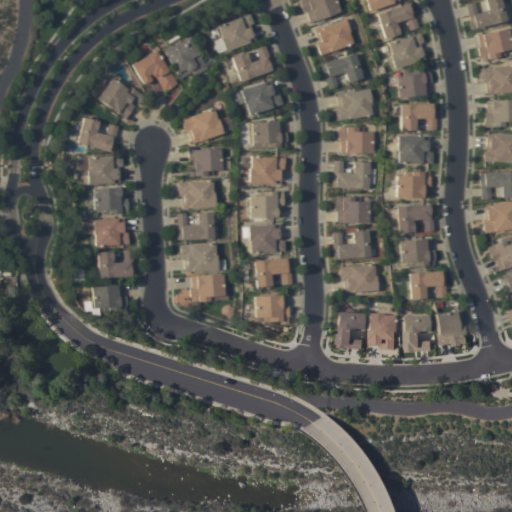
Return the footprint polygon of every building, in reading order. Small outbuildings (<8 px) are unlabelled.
[(309,22),(305,12),(302,13),(299,3),(300,2),(299,0),(335,0),(339,12),(309,22)] [(398,0),(399,1),(368,11),(363,0),(398,0)] [(500,0),(505,20),(471,30),(468,20),(469,19),(464,4),(473,2),(476,13),(487,10),(484,0),(500,0)] [(375,14),(409,2),(413,12),(412,13),(417,28),(408,31),(404,20),(395,23),(398,34),(383,39),(375,14)] [(249,14),(252,23),(249,24),(255,40),(224,51),(219,38),(220,38),(216,26),(249,14)] [(319,55),(314,42),(317,41),(313,30),(343,18),(345,22),(351,19),(354,28),(348,31),(349,32),(347,33),(351,43),(319,55)] [(506,28),(511,49),(503,51),(504,55),(480,61),(479,56),(478,56),(476,47),(479,46),(476,35),(506,28)] [(419,33),(422,42),(419,43),(424,59),(393,69),(389,55),(390,55),(386,43),(419,33)] [(162,51),(187,36),(200,58),(206,68),(193,76),(191,72),(179,79),(176,74),(175,74),(162,51)] [(273,69),(239,82),(229,57),(244,52),(248,62),(258,59),(254,47),(263,44),(273,69)] [(130,65),(154,50),(166,69),(167,68),(176,83),(163,91),(154,76),(149,79),(150,80),(142,85),(130,65)] [(353,53),(361,78),(346,83),(343,72),(333,75),(336,86),(327,89),(323,74),(322,74),(319,64),(353,53)] [(511,91),(486,95),(484,82),(481,83),(481,78),(480,78),(479,69),(511,65),(511,91)] [(396,98),(394,76),(403,76),(402,71),(419,69),(427,68),(427,72),(429,72),(430,83),(427,83),(428,94),(396,98)] [(96,99),(110,78),(124,88),(126,84),(145,97),(140,105),(134,101),(131,105),(133,106),(125,119),(96,99)] [(270,80),(273,91),(276,91),(277,95),(278,95),(281,104),(248,115),(244,104),(243,104),(239,90),(270,80)] [(336,121),(334,111),(335,111),(334,106),(337,106),(335,94),(367,89),(370,103),(369,104),(370,115),(336,121)] [(511,99),(511,121),(509,121),(509,126),(483,127),(483,112),(485,112),(485,101),(511,99)] [(398,116),(392,116),(392,106),(398,106),(398,105),(435,104),(435,118),(434,118),(435,130),(425,130),(425,119),(414,119),(414,131),(399,131),(398,116)] [(212,108),(216,120),(217,119),(222,133),(191,144),(187,132),(184,133),(179,120),(212,108)] [(75,143),(81,117),(97,121),(94,132),(104,135),(107,124),(116,126),(112,142),(113,142),(111,152),(75,143)] [(282,121),(282,133),(285,133),(286,142),(284,142),(284,147),(260,148),(261,149),(253,149),(252,144),(250,144),(249,123),(282,121)] [(340,153),(340,141),(337,141),(337,131),(338,131),(338,127),(363,127),(363,132),(372,132),(371,153),(340,153)] [(511,134),(511,161),(482,161),(482,151),(485,151),(485,134),(511,134)] [(396,163),(396,151),(395,151),(396,136),(428,137),(428,149),(431,149),(431,153),(432,153),(431,164),(396,163)] [(219,149),(221,170),(212,170),(212,176),(188,177),(188,172),(186,172),(185,162),(188,162),(187,150),(219,149)] [(120,156),(121,166),(117,166),(118,183),(86,185),(85,169),(86,169),(86,157),(120,156)] [(284,158),(284,168),(282,168),(282,172),(280,171),(279,184),(247,182),(248,168),(249,168),(249,156),(284,158)] [(367,189),(330,187),(331,176),(332,176),(332,160),(342,161),(341,173),(351,173),(352,161),(368,162),(367,189)] [(511,170),(511,197),(500,198),(500,186),(489,187),(489,199),(480,199),(479,183),(478,173),(511,170)] [(394,197),(395,176),(403,176),(403,171),(428,172),(428,176),(429,176),(429,186),(426,186),(426,198),(394,197)] [(181,209),(180,196),(178,196),(178,192),(176,192),(176,183),(201,181),(201,180),(211,180),(212,192),(213,192),(214,207),(181,209)] [(123,187),(123,198),(126,198),(127,213),(101,214),(100,209),(92,210),(91,189),(123,187)] [(247,197),(256,196),(256,192),(282,191),(282,206),(279,206),(280,217),(248,218),(247,197)] [(336,223),(336,211),(333,211),(333,201),(334,201),(334,196),(342,196),(342,197),(359,197),(359,202),(368,202),(368,223),(336,223)] [(511,201),(511,228),(483,233),(481,219),(484,219),(482,207),(511,201)] [(395,206),(431,204),(431,215),(432,231),(423,231),(422,219),(411,220),(412,232),(396,233),(395,206)] [(212,239),(176,241),(175,229),(176,229),(175,214),(185,213),(185,225),(196,225),(196,213),(211,212),(212,239)] [(123,218),(123,231),(126,231),(126,235),(127,235),(127,244),(93,246),(93,234),(92,234),(91,220),(123,218)] [(279,224),(280,241),(283,241),(283,251),(249,253),(248,241),(247,241),(246,226),(279,224)] [(368,257),(332,260),(331,249),(332,249),(331,233),(340,232),(341,244),(352,244),(351,231),(366,230),(368,257)] [(511,264),(498,271),(494,260),(491,261),(486,248),(509,237),(511,242),(511,241),(511,264)] [(429,239),(430,250),(433,250),(434,260),(432,260),(433,265),(407,267),(407,261),(398,262),(397,241),(429,239)] [(214,243),(214,255),(215,255),(216,270),(183,272),(182,255),(179,255),(179,245),(214,243)] [(97,278),(95,252),(110,251),(111,263),(122,262),(122,250),(130,249),(132,265),(133,275),(97,278)] [(252,261),(288,258),(291,284),(281,285),(280,274),(269,275),(270,286),(254,287),(252,261)] [(372,264),(373,276),(375,276),(376,291),(344,293),(343,281),(340,281),(339,277),(338,277),(337,267),(372,264)] [(511,300),(508,302),(504,293),(507,291),(500,276),(511,270),(511,300)] [(407,273),(443,271),(444,285),(444,297),(435,298),(434,286),(423,287),(424,298),(409,299),(407,273)] [(221,274),(223,295),(215,296),(215,301),(208,301),(208,302),(198,303),(198,305),(190,305),(190,298),(188,298),(188,288),(190,288),(190,276),(221,274)] [(121,285),(122,297),(125,296),(126,305),(124,306),(125,310),(100,312),(99,307),(91,308),(89,287),(121,285)] [(284,295),(284,307),(287,307),(288,317),(286,317),(287,324),(278,325),(278,322),(262,323),(261,317),(253,318),(252,296),(284,295)] [(509,338),(511,336),(511,314),(510,310),(499,314),(509,338)] [(434,314),(455,311),(456,319),(461,319),(462,334),(464,334),(465,343),(460,344),(460,346),(449,347),(449,344),(438,345),(434,314)] [(336,312),(362,314),(361,329),(350,328),(349,339),(360,340),(360,350),(344,348),(344,349),(333,348),(336,312)] [(367,313),(382,314),(382,315),(393,315),(392,350),(379,349),(379,346),(366,346),(367,313)] [(401,316),(427,315),(428,331),(416,331),(417,342),(428,341),(429,351),(412,351),(413,352),(402,353),(401,316)]
